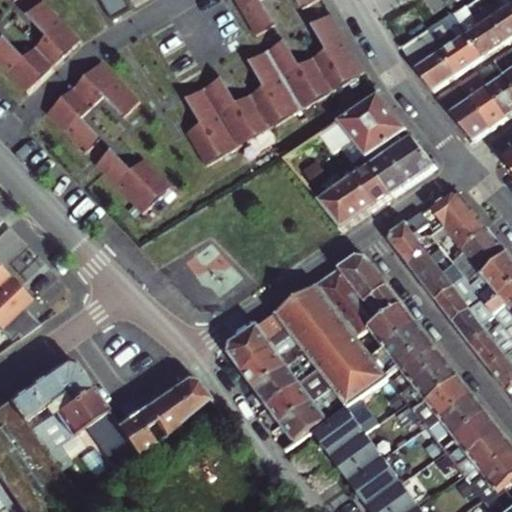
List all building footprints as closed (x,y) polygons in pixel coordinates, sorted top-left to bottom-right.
[(231,0),(253,37),(277,24),(263,1),(265,0),(290,0),(298,13),(320,0),(231,0)] [(500,10),(493,0),(484,0),(492,10),(494,14),(500,10)] [(86,46),(47,2),(26,22),(44,42),(22,61),(4,41),(0,44),(0,75),(24,102),(86,46)] [(511,7),(497,17),(510,37),(511,35),(511,7)] [(471,35),(484,54),(510,37),(497,17),(471,35)] [(369,75),(332,18),(313,30),(327,52),(314,61),(336,96),(369,75)] [(449,44),(436,25),(430,29),(443,48),(449,44)] [(443,48),(430,29),(405,45),(418,65),(443,48)] [(447,51),(460,71),(484,54),(471,35),(447,51)] [(511,83),(511,45),(495,57),(511,83)] [(287,46),(248,67),(261,90),(252,95),(271,130),(334,96),(314,61),(300,69),(287,46)] [(447,51),(422,68),(435,88),(460,71),(447,51)] [(511,115),(511,114),(511,83),(495,57),(478,68),(511,115)] [(100,65),(45,119),(82,157),(99,140),(80,120),(100,101),(117,119),(135,101),(100,65)] [(494,127),(511,115),(478,68),(461,80),(494,127)] [(477,139),(494,127),(461,80),(440,93),(477,139)] [(220,84),(187,104),(202,127),(185,137),(205,170),(271,130),(252,95),(233,106),(220,84)] [(384,97),(342,126),(347,133),(332,144),(337,152),(354,140),(368,159),(387,146),(408,132),(384,97)] [(439,169),(417,138),(393,155),(387,146),(368,159),(373,167),(396,199),(439,169)] [(109,157),(95,170),(144,223),(175,194),(144,160),(127,176),(109,157)] [(374,214),(396,199),(373,167),(351,182),(374,214)] [(345,234),(374,214),(351,182),(337,192),(334,188),(320,199),(345,234)] [(445,230),(448,233),(475,213),(463,198),(453,196),(425,216),(432,225),(438,234),(445,230)] [(464,253),(491,232),(475,213),(448,233),(464,253)] [(438,234),(432,225),(421,233),(414,223),(395,236),(393,244),(412,269),(430,255),(426,250),(437,241),(433,237),(438,234)] [(491,232),(464,253),(485,277),(510,255),(491,232)] [(430,255),(412,269),(439,303),(457,289),(468,281),(445,250),(439,254),(447,264),(441,269),(430,255)] [(502,303),(511,294),(511,257),(510,255),(485,277),(482,280),(502,303)] [(384,326),(407,309),(372,265),(359,260),(342,271),(384,326)] [(0,289),(11,278),(0,266),(0,289)] [(384,326),(342,271),(319,287),(361,343),(374,333),(384,326)] [(31,298),(11,278),(0,289),(0,325),(4,330),(12,339),(23,337),(39,321),(24,304),(31,298)] [(361,343),(319,287),(279,317),(294,337),(308,355),(314,363),(320,372),(327,381),(334,391),(341,400),(348,409),(388,379),(383,372),(376,363),(368,352),(361,343)] [(457,289),(439,303),(455,324),(473,310),(457,289)] [(511,313),(511,294),(502,303),(492,310),(495,314),(509,309),(511,313)] [(376,363),(422,329),(407,309),(384,326),(374,333),(381,342),(368,352),(376,363)] [(491,334),(473,310),(455,324),(474,348),(491,334)] [(231,356),(244,373),(276,349),(270,342),(282,333),(289,341),(294,337),(279,317),(232,346),(231,356)] [(402,370),(435,346),(422,329),(376,363),(383,372),(396,362),(402,370)] [(491,334),(474,348),(491,371),(509,357),(511,354),(511,340),(502,348),(491,334)] [(276,349),(244,373),(257,392),(298,363),(308,355),(294,337),(289,341),(294,349),(282,358),(276,349)] [(396,386),(404,397),(449,364),(435,346),(402,370),(408,377),(396,386)] [(511,360),(509,357),(491,371),(510,395),(511,393),(511,360)] [(55,414),(92,388),(75,362),(67,360),(9,400),(23,421),(48,405),(55,414)] [(298,363),(257,392),(269,408),(303,385),(320,372),(314,363),(303,370),(298,363)] [(431,406),(463,383),(449,364),(404,397),(411,407),(424,397),(431,406)] [(157,397),(179,426),(181,424),(211,399),(198,380),(186,377),(157,397)] [(309,394),(303,385),(269,408),(283,427),(334,391),(327,381),(309,394)] [(431,433),(477,401),(463,383),(431,406),(437,414),(424,423),(431,433)] [(92,388),(55,414),(72,439),(108,411),(92,388)] [(341,400),(334,391),(283,427),(296,445),(313,433),(329,422),(323,413),(341,400)] [(145,405),(167,436),(179,426),(157,397),(145,405)] [(211,399),(181,424),(188,433),(219,410),(211,399)] [(74,511),(82,505),(58,471),(30,430),(23,421),(9,400),(0,406),(0,475),(6,484),(24,511),(74,511)] [(457,441),(490,418),(477,401),(431,433),(438,442),(451,433),(457,441)] [(134,413),(157,444),(167,436),(145,405),(134,413)] [(367,434),(348,409),(313,433),(334,459),(367,434)] [(117,424),(140,458),(157,444),(134,413),(129,416),(117,424)] [(459,470),(505,436),(490,418),(457,441),(445,450),(459,470)] [(105,487),(140,458),(115,428),(58,471),(82,505),(105,487)] [(351,484),(385,459),(367,434),(334,459),(351,484)] [(486,478),(511,459),(511,445),(505,436),(459,470),(473,487),(486,478)] [(369,508),(403,484),(385,459),(351,484),(369,508)] [(479,494),(486,504),(498,496),(506,491),(511,486),(511,459),(486,478),(491,485),(479,494)] [(371,511),(417,511),(421,509),(403,484),(369,508),(371,511)] [(511,511),(511,497),(506,491),(498,496),(508,511),(511,511)]
